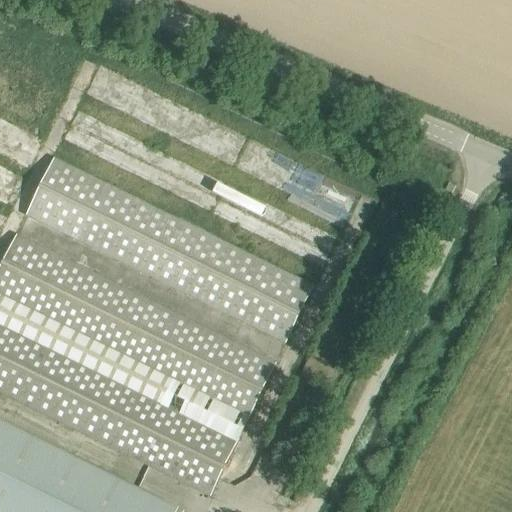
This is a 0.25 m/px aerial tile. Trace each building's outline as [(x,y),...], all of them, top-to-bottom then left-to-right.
[(0,58),(66,91),(81,62),(0,22),(0,58)] [(85,100),(345,228),(362,193),(102,65),(85,100)] [(0,107),(48,131),(63,100),(0,68),(0,107)] [(63,146),(324,273),(340,240),(79,113),(63,146)] [(0,155),(29,169),(44,140),(0,118),(0,155)] [(27,215),(287,344),(314,288),(54,160),(27,215)] [(0,206),(11,211),(26,180),(0,167),(0,206)] [(0,235),(8,219),(0,214),(0,235)] [(0,270),(0,297),(249,420),(276,365),(17,237),(0,270)] [(0,392),(211,497),(239,441),(221,433),(0,324),(0,392)] [(181,511),(0,422),(0,511),(181,511)]
